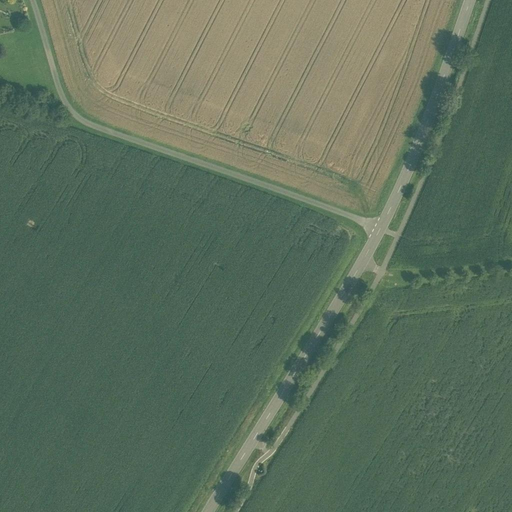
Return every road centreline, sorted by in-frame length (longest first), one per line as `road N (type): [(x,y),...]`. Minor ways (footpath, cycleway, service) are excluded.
road 1 (tertiary): [(468,0),(427,119),(361,263),(207,511)]
road 2 (track): [(361,263),(408,275),(511,263)]
